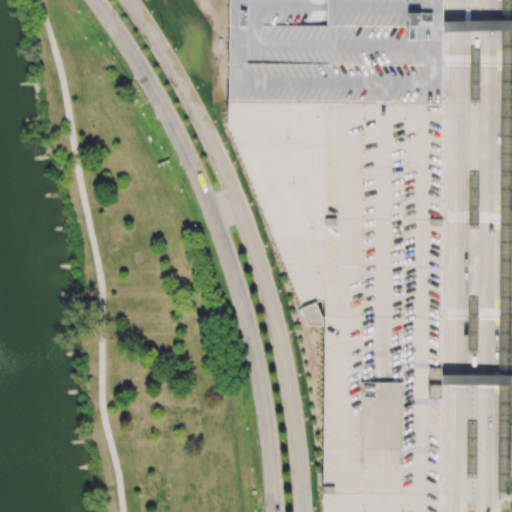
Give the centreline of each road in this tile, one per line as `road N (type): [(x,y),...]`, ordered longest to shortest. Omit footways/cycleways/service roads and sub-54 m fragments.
road 1 (primary): [(94,0),(167,114),(223,247),(260,382),(274,511)]
road 2 (primary): [(302,511),(285,359),(249,235),(203,125),(130,0)]
